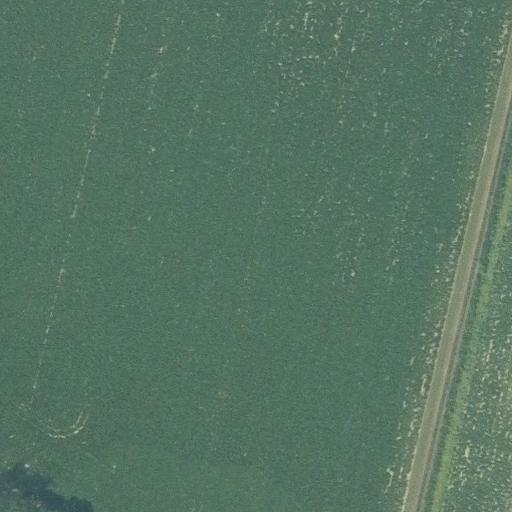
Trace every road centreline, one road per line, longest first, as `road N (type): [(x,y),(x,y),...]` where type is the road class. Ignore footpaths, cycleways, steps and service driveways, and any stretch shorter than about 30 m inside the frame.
road 1 (track): [(406,511),(511,54)]
road 2 (track): [(431,511),(511,162)]
